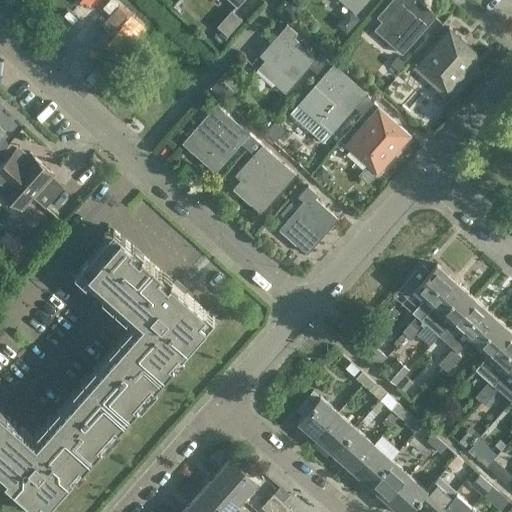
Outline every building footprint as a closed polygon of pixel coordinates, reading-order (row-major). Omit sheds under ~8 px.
[(343,0),(357,12),(367,0),(343,0)] [(420,0),(391,0),(377,16),(382,20),(374,28),(402,53),(437,14),(420,0)] [(347,32),(360,17),(349,8),(336,23),(347,32)] [(217,25),(228,35),(242,19),(231,9),(217,25)] [(288,25),(278,35),(261,55),(265,59),(258,67),(287,92),(318,57),(294,36),(297,33),(288,25)] [(459,34),(450,26),(449,25),(422,56),(426,59),(419,67),(448,93),(479,58),(468,48),(470,46),(465,42),(466,40),(459,34)] [(407,63),(398,54),(391,62),(400,70),(407,63)] [(321,56),(312,66),(318,71),(327,61),(321,56)] [(333,65),(307,94),(290,112),(323,142),(355,106),(361,112),(372,100),(333,65)] [(210,87),(224,99),(233,90),(227,84),(227,73),(228,72),(225,70),(210,87)] [(447,116),(461,101),(453,94),(440,109),(447,116)] [(217,104),(208,114),(183,143),(216,172),(250,133),(217,104)] [(379,105),(368,116),(344,143),(378,173),(412,134),(379,105)] [(285,129),(274,120),(265,130),(275,139),(285,129)] [(256,138),(251,133),(246,138),(251,143),(256,138)] [(263,144),(253,155),(235,175),(241,180),(234,187),(262,211),(296,173),(263,144)] [(26,157),(17,148),(0,166),(0,188),(23,208),(54,173),(31,152),(26,157)] [(330,172),(321,164),(314,172),(322,180),(330,172)] [(315,196),(318,193),(308,184),(298,195),(303,200),(279,227),(307,252),(338,217),(315,196)] [(0,409),(0,469),(6,475),(3,479),(33,506),(40,498),(48,505),(74,476),(70,472),(78,463),(82,467),(101,445),(97,442),(114,423),(118,426),(137,405),(133,401),(150,382),(154,386),(173,364),(169,361),(177,352),(181,355),(207,326),(200,319),(206,311),(171,280),(167,284),(158,275),(162,272),(143,254),(139,258),(130,250),(134,246),(113,228),(80,266),(143,322),(36,441),(0,409)] [(415,287),(433,304),(454,280),(436,263),(415,287)] [(454,280),(433,304),(420,318),(416,315),(409,323),(417,331),(425,323),(434,323),(440,317),(448,324),(473,297),(454,280)] [(473,297),(448,324),(439,335),(452,347),(445,356),(453,363),(460,356),(456,352),(464,343),(470,336),(491,313),(473,297)] [(509,329),(491,313),(470,336),(488,353),(509,329)] [(417,331),(409,323),(402,330),(411,338),(417,331)] [(511,362),(511,331),(509,329),(488,353),(506,369),(511,362)] [(377,366),(387,356),(368,339),(358,350),(377,366)] [(453,363),(445,356),(438,363),(447,370),(453,363)] [(511,362),(506,369),(493,384),(511,400),(511,399),(511,362)] [(398,401),(376,382),(362,370),(356,377),(391,408),(405,420),(411,413),(398,401)] [(413,381),(404,374),(396,384),(404,391),(413,381)] [(490,396),(497,388),(488,380),(481,388),(490,396)] [(490,396),(481,388),(474,396),(483,404),(490,396)] [(297,420),(316,436),(338,411),(319,395),(297,420)] [(338,411),(316,436),(333,452),(355,427),(338,411)] [(466,446),(475,437),(476,438),(481,434),(470,424),(465,429),(467,430),(458,439),(466,446)] [(355,427),(333,452),(351,467),(373,442),(355,427)] [(433,445),(439,438),(433,433),(427,439),(433,445)] [(440,452),(446,445),(439,438),(433,445),(440,452)] [(373,442),(351,467),(368,483),(390,458),(373,442)] [(463,459),(456,453),(450,460),(457,466),(463,459)] [(231,456),(215,474),(241,498),(257,480),(231,456)] [(390,458),(368,483),(386,498),(408,474),(390,458)] [(455,491),(436,511),(467,511),(492,485),(479,473),(470,483),(483,494),(472,506),(455,491)] [(228,511),(241,498),(215,474),(199,492),(222,511),(228,511)] [(408,474),(386,498),(401,511),(407,511),(418,500),(427,490),(425,489),(408,474)] [(439,477),(431,486),(427,490),(418,500),(430,511),(436,511),(455,491),(439,477)] [(492,485),(467,511),(479,511),(478,511),(483,506),(484,506),(490,500),(492,497),(499,504),(505,497),(498,491),(492,485)] [(222,511),(199,492),(184,509),(186,511),(222,511)] [(261,506),(268,511),(270,511),(282,500),(273,492),(261,506)] [(287,511),(291,508),(282,500),(270,511),(287,511)]
